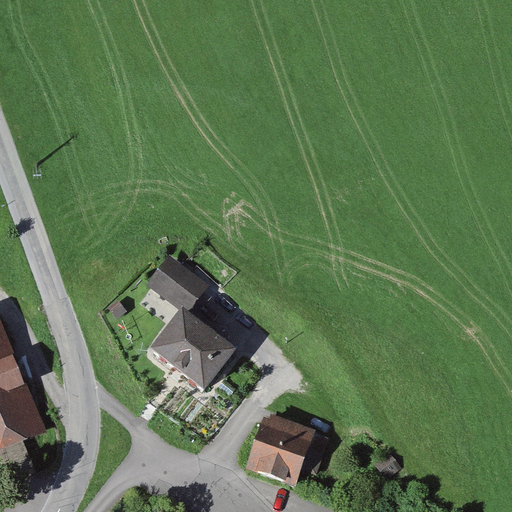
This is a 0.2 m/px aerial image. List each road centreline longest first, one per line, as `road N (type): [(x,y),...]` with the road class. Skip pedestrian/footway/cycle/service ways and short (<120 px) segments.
road 1 (tertiary): [(58,511),(82,461),(80,378),(0,140)]
road 2 (track): [(87,426),(63,405),(0,298)]
